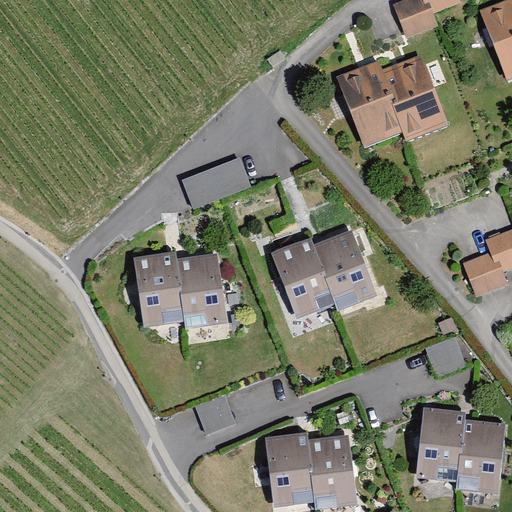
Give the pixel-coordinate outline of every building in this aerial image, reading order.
[(415,0),(399,6),(412,43),(447,31),(441,14),(467,5),(465,0),(415,0)] [(511,4),(484,15),(511,85),(511,84),(511,4)] [(386,61),(339,82),(370,153),(405,138),(412,152),(460,131),(428,58),(392,74),(386,61)] [(247,162),(187,185),(198,213),(258,190),(247,162)] [(498,257),(470,267),(481,301),(511,290),(511,277),(511,273),(511,234),(493,240),(498,257)] [(319,244),(277,261),(304,328),(339,314),(342,321),(387,303),(361,237),(322,252),(319,244)] [(182,256),(136,264),(148,330),(191,323),(192,332),(236,324),(225,258),(184,265),(182,256)] [(461,341),(431,354),(444,382),(473,369),(461,341)] [(229,398),(198,411),(209,438),(240,426),(229,398)] [(470,415),(425,411),(419,480),(461,484),(460,493),(508,498),(511,453),(511,430),(469,427),(470,415)] [(312,438),(269,444),(279,510),(322,503),(322,511),(361,511),(369,511),(359,442),(314,449),(312,438)]
